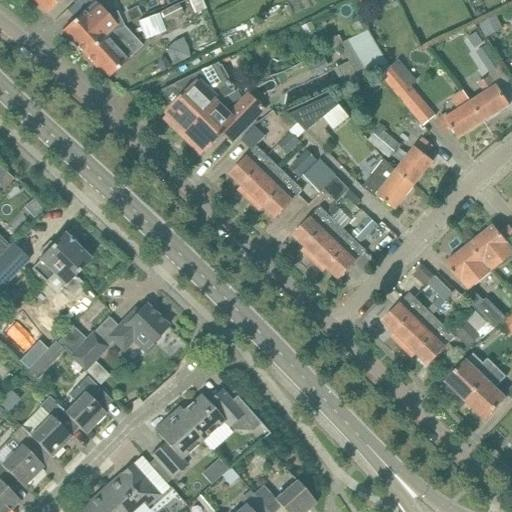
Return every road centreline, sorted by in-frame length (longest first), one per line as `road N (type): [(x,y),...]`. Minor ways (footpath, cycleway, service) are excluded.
road 1 (secondary): [(406,488),(0,82)]
road 2 (residential): [(333,325),(0,19)]
road 3 (residential): [(333,325),(511,153)]
road 4 (residential): [(32,511),(197,370)]
road 5 (residential): [(484,473),(333,325)]
